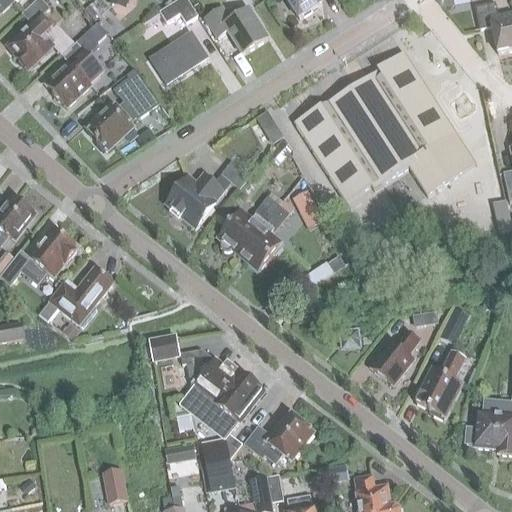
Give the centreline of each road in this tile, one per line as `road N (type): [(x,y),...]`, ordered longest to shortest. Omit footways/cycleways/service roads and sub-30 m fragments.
road 1 (residential): [(471,511),(93,201)]
road 2 (unclassified): [(93,201),(415,0)]
road 3 (residential): [(511,99),(476,71),(423,0)]
road 4 (residential): [(93,201),(0,125)]
